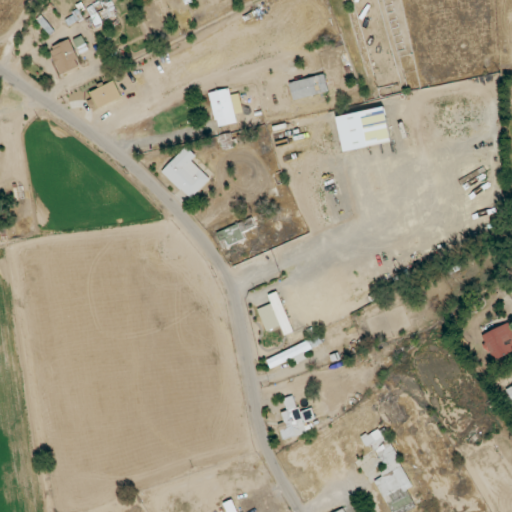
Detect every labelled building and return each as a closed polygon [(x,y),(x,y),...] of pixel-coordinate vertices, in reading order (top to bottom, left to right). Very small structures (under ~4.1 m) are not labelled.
[(95,26),(102,23),(94,5),(87,8),(95,26)] [(50,47),(60,75),(81,67),(70,40),(50,47)] [(294,100),(329,91),(324,74),(290,83),(294,100)] [(98,108),(122,97),(115,81),(90,92),(98,108)] [(237,123),(229,88),(210,93),(218,127),(237,123)] [(236,114),(244,112),(238,93),(231,96),(236,114)] [(191,161),(196,156),(186,146),(162,171),(191,199),(211,179),(191,161)] [(368,208),(358,162),(346,165),(356,211),(368,208)] [(256,226),(253,218),(217,232),(224,247),(245,238),(243,232),(256,226)] [(294,331),(277,292),(269,296),(272,303),(258,309),(267,331),(281,326),(285,335),(294,331)] [(511,353),(511,331),(508,323),(482,335),(494,361),(511,353)] [(313,348),(323,343),(319,335),(309,340),(313,348)] [(294,358),(296,363),(307,358),(304,352),(312,349),(308,341),(267,359),(271,368),(294,358)] [(278,424),(283,440),(307,432),(304,423),(316,419),(312,408),(299,412),(294,395),(283,399),(287,411),(281,413),(284,422),(278,424)] [(406,511),(417,507),(408,489),(413,487),(383,427),(362,438),(366,447),(373,444),(384,468),(379,470),(382,477),(375,481),(390,511),(406,511)] [(224,503),(227,511),(237,511),(233,500),(224,503)]
